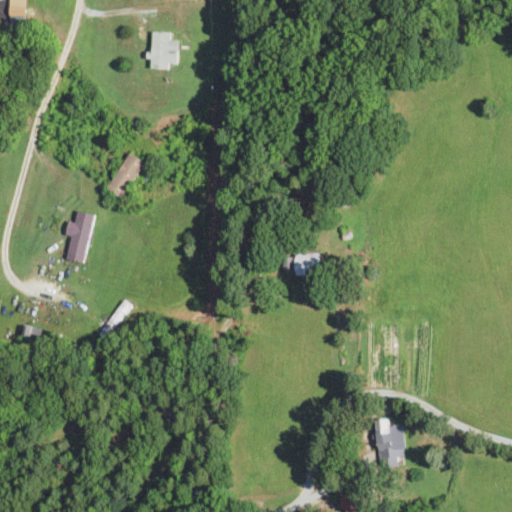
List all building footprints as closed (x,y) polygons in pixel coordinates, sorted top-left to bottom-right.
[(27,17),(26,0),(9,0),(10,17),(27,17)] [(178,40),(171,40),(171,32),(152,32),(151,69),(170,70),(170,64),(178,64),(178,40)] [(122,200),(145,162),(130,153),(106,191),(122,200)] [(96,215),(74,210),(68,235),(73,236),(67,260),(84,264),(96,215)] [(318,253),(296,253),(296,276),(318,276),(318,253)] [(97,334),(106,341),(133,308),(124,301),(97,334)] [(405,425),(391,425),(391,420),(377,420),(378,459),(406,458),(405,425)] [(367,511),(369,498),(343,497),(341,511),(367,511)]
